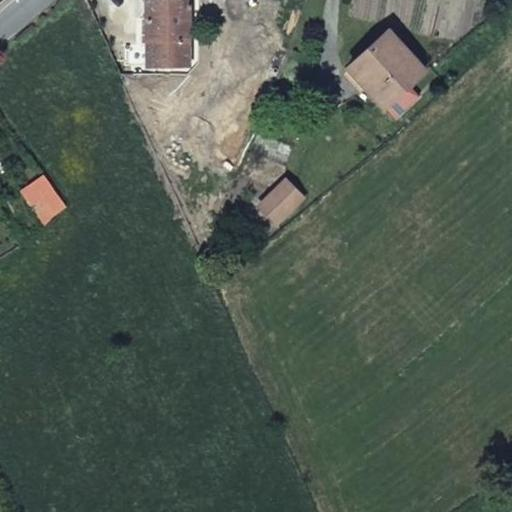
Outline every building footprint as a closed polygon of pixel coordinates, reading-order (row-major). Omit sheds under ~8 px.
[(188,0),(146,0),(148,66),(189,65),(188,0)] [(423,70),(390,33),(349,69),(383,107),(423,70)] [(157,155),(162,165),(183,156),(178,145),(157,155)] [(67,206),(45,176),(32,185),(54,215),(67,206)] [(303,197),(285,179),(259,205),(278,223),(303,197)] [(23,192),(45,225),(54,215),(32,185),(23,192)]
